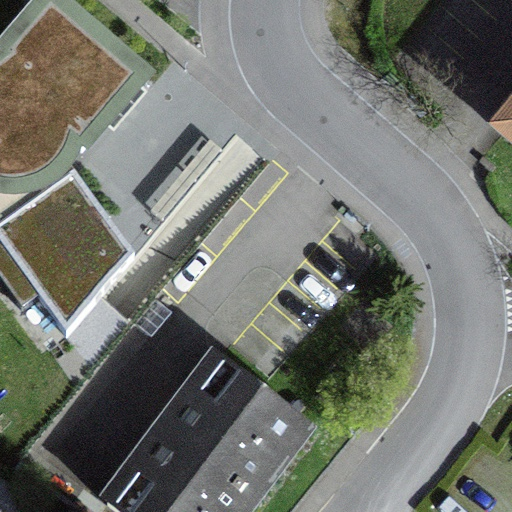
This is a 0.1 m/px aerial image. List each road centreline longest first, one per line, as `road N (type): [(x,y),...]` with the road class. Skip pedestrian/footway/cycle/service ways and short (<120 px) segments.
road 1 (residential): [(265,0),(274,62),(290,86),(417,197),(449,238),(473,324)]
road 2 (residential): [(473,324),(452,396),(359,511)]
